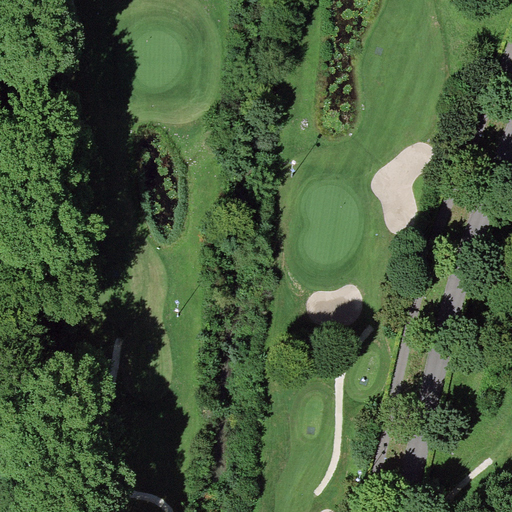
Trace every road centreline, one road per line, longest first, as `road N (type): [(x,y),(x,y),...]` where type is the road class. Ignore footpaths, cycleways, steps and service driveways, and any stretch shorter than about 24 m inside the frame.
road 1 (track): [(52,511),(12,255),(24,76),(1,0)]
road 2 (residential): [(399,511),(443,324),(511,136)]
